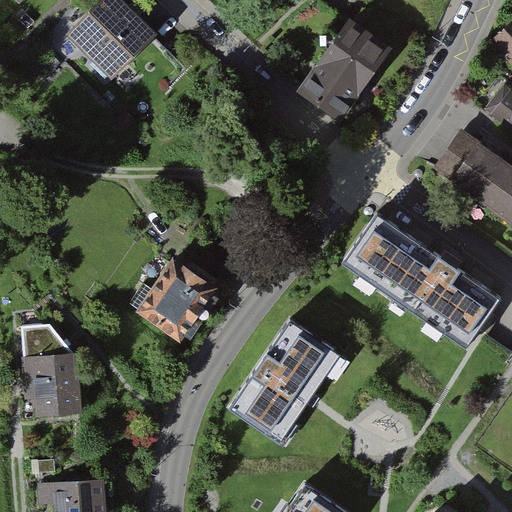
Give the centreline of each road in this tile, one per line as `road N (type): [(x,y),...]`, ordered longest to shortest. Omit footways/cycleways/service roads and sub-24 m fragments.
road 1 (residential): [(170,511),(175,455),(207,379),(369,175)]
road 2 (residential): [(369,175),(328,149),(175,0)]
road 3 (residential): [(369,175),(437,88),(482,0)]
road 4 (residential): [(511,271),(369,175)]
